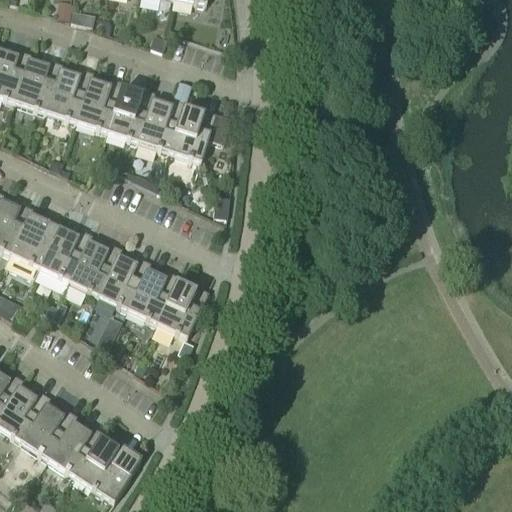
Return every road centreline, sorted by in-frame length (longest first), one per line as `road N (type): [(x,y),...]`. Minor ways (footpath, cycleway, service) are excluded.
road 1 (residential): [(261,103),(0,17)]
road 2 (residential): [(237,276),(0,164)]
road 3 (residential): [(174,446),(0,334)]
road 4 (residential): [(237,276),(235,311),(174,446)]
road 5 (residential): [(261,103),(237,276)]
